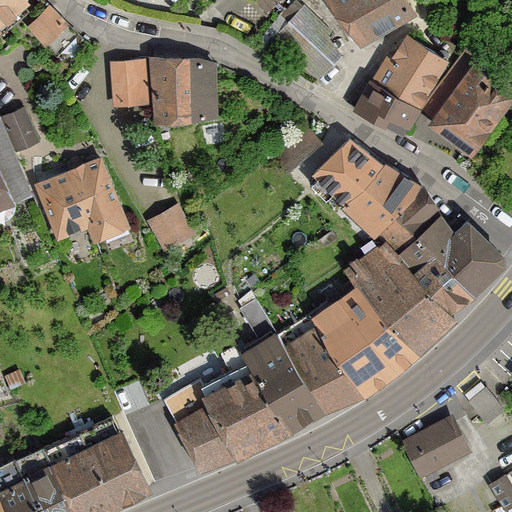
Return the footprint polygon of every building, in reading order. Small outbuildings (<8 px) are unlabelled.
[(0,0),(0,20),(25,0),(0,0)] [(330,0),(358,46),(413,14),(404,0),(330,0)] [(49,6),(30,25),(46,43),(67,22),(57,12),(49,6)] [(318,81),(342,57),(329,38),(333,33),(303,7),(272,42),(318,81)] [(67,22),(46,43),(57,55),(78,33),(67,22)] [(390,63),(374,82),(420,106),(428,93),(447,59),(415,39),(390,63)] [(510,95),(511,92),(511,78),(482,57),(478,63),(465,53),(449,75),(461,84),(433,122),(471,149),(485,130),(510,96),(510,95)] [(198,58),(152,58),(158,121),(215,114),(215,64),(198,58)] [(137,60),(113,62),(116,103),(146,101),(143,60),(137,61),(137,60)] [(404,133),(420,106),(374,82),(371,81),(356,109),(404,133)] [(23,107),(3,116),(17,148),(37,139),(23,107)] [(0,222),(5,221),(9,218),(13,215),(15,210),(16,205),(14,199),(23,197),(27,210),(38,207),(31,193),(30,194),(0,118),(0,222)] [(346,203),(382,163),(381,162),(349,138),(316,171),(314,172),(346,203)] [(90,221),(96,237),(127,225),(100,158),(73,169),(85,200),(82,202),(90,221)] [(377,230),(421,187),(420,186),(382,163),(346,203),(375,230),(376,228),(377,230)] [(73,169),(38,183),(58,235),(89,223),(95,238),(96,237),(90,221),(82,202),(85,200),(73,169)] [(399,252),(440,214),(421,187),(377,230),(387,241),(389,243),(390,242),(399,252)] [(166,246),(191,231),(177,206),(151,220),(166,246)] [(467,221),(453,233),(440,214),(399,252),(414,270),(435,251),(470,293),(502,263),(501,254),(493,246),(467,221)] [(337,236),(332,229),(319,238),(324,245),(337,236)] [(433,333),(454,314),(448,307),(446,309),(414,270),(399,252),(390,242),(389,243),(387,241),(365,254),(433,333)] [(448,307),(470,293),(435,251),(414,270),(446,309),(448,307)] [(433,333),(365,254),(347,267),(351,272),(364,291),(416,348),(433,333)] [(353,279),(357,285),(341,297),(347,306),(396,367),(416,348),(364,291),(351,272),(347,267),(346,268),(349,273),(353,279)] [(363,390),(396,367),(347,306),(341,297),(331,284),(321,291),(327,300),(309,312),(310,313),(313,319),(317,325),(330,348),(363,390)] [(244,354),(248,361),(254,371),(290,426),(324,407),(294,364),(275,334),(276,333),(255,298),(251,290),(240,298),(244,305),(242,306),(263,341),(244,354)] [(276,333),(275,334),(294,364),(324,407),(354,394),(362,390),(363,390),(330,348),(317,325),(313,319),(310,313),(276,333)] [(202,384),(239,452),(290,426),(254,371),(248,361),(244,354),(243,354),(239,343),(221,352),(230,370),(204,384),(202,384)] [(202,384),(204,384),(200,378),(165,398),(202,466),(237,453),(239,452),(202,384)] [(488,391),(474,403),(487,419),(501,408),(488,391)] [(94,511),(115,502),(147,487),(112,416),(43,447),(75,511),(94,511)] [(419,473),(468,448),(452,417),(403,442),(419,473)] [(43,511),(75,511),(43,447),(15,460),(43,511)] [(11,511),(43,511),(15,460),(0,467),(0,471),(1,472),(8,490),(3,493),(11,511)] [(0,511),(11,511),(3,493),(8,490),(1,472),(0,471),(0,511)] [(511,486),(505,475),(491,483),(507,509),(511,505),(511,486)]
